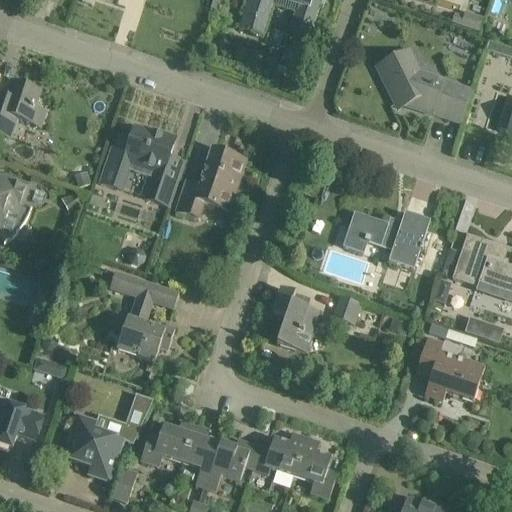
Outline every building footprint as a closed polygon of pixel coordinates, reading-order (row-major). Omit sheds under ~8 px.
[(213,0),(210,8),(210,10),(218,13),(222,0),(213,0)] [(247,0),(239,30),(265,38),(277,1),(298,7),(290,31),(309,37),(319,5),(312,2),(312,0),(247,0)] [(463,20),(459,33),(476,39),(480,25),(463,20)] [(486,52),(511,60),(511,51),(489,44),(486,52)] [(404,55),(377,69),(397,110),(404,111),(460,126),(469,92),(413,74),(404,55)] [(0,138),(9,142),(17,121),(40,129),(45,113),(34,109),(39,94),(11,85),(6,101),(0,98),(0,138)] [(112,152),(100,187),(123,195),(134,165),(156,172),(146,203),(168,210),(183,165),(169,160),(176,140),(152,132),(151,136),(134,130),(130,141),(118,137),(113,152),(112,152)] [(246,164),(212,152),(200,188),(187,184),(177,214),(198,221),(202,206),(229,215),(246,164)] [(88,176),(76,180),(79,191),(92,187),(88,176)] [(0,237),(1,238),(1,237),(6,244),(5,245),(6,247),(13,242),(19,237),(24,230),(28,225),(31,218),(33,212),(22,208),(29,189),(0,178),(0,237)] [(77,196),(61,201),(70,217),(82,209),(77,196)] [(461,204),(454,233),(465,235),(471,206),(461,204)] [(354,216),(343,250),(364,257),(368,245),(393,253),(389,265),(413,273),(429,225),(404,217),(399,233),(388,229),(388,227),(354,216)] [(450,267),(456,270),(452,281),(477,290),(478,287),(511,297),(511,255),(491,249),(492,246),(467,238),(461,255),(451,252),(442,278),(446,280),(450,267)] [(142,253),(138,251),(131,254),(128,262),(130,267),(137,269),(142,267),(145,259),(142,253)] [(116,353),(155,365),(159,351),(168,354),(175,332),(165,329),(164,333),(145,327),(153,304),(173,310),(173,312),(174,313),(179,297),(114,277),(109,292),(139,302),(133,323),(127,321),(116,353)] [(48,318),(59,283),(45,279),(34,314),(48,318)] [(437,296),(448,300),(452,286),(442,282),(437,296)] [(280,292),(272,316),(285,321),(276,347),(306,357),(312,340),(309,339),(317,316),(299,310),(302,300),(280,292)] [(333,321),(355,328),(363,307),(341,299),(333,321)] [(467,319),(462,333),(497,344),(501,330),(467,319)] [(393,321),(390,333),(406,338),(410,326),(393,321)] [(429,336),(446,342),(446,341),(474,351),(478,342),(432,326),(429,336)] [(56,349),(56,344),(52,338),(47,338),(43,341),(42,346),(46,352),(51,352),(56,349)] [(427,341),(415,377),(430,382),(424,398),(443,405),(446,396),(473,405),(485,371),(440,356),(443,346),(427,341)] [(37,360),(33,372),(64,382),(68,371),(37,360)] [(135,398),(132,408),(148,413),(152,403),(135,398)] [(0,448),(11,452),(16,437),(36,444),(44,420),(0,404),(0,448)] [(75,448),(70,463),(91,470),(88,478),(109,485),(123,444),(93,433),(96,426),(76,419),(67,446),(75,448)] [(149,437),(142,456),(139,465),(159,471),(162,461),(183,468),(195,429),(181,424),(178,434),(163,429),(159,441),(149,437)] [(195,429),(183,468),(200,474),(195,489),(206,493),(221,449),(206,443),(209,433),(195,429)] [(261,451),(253,473),(270,478),(272,473),(294,480),(307,442),(292,437),(289,447),(274,442),(270,454),(261,451)] [(307,442),(294,480),(314,486),(311,497),(328,503),(337,476),(327,473),(331,461),(316,456),(320,446),(307,442)] [(221,449),(206,493),(216,496),(221,480),(240,487),(245,471),(253,473),(261,451),(238,443),(234,453),(221,449)] [(112,501),(127,506),(137,477),(122,472),(112,501)] [(448,511),(434,507),(433,510),(407,502),(403,511),(448,511)] [(199,511),(202,506),(193,503),(190,511),(199,511)]
